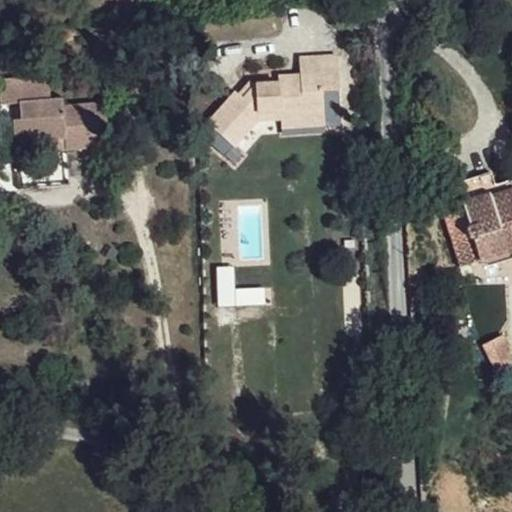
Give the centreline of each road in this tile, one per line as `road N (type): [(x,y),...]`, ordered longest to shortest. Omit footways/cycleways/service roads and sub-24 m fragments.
road 1 (residential): [(383,0),(415,511)]
road 2 (residential): [(0,428),(127,449),(231,511)]
